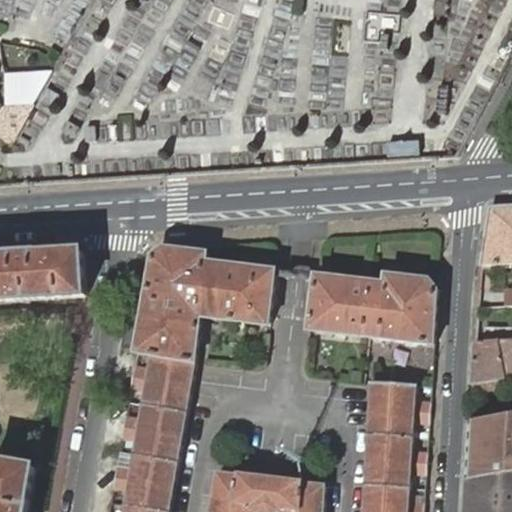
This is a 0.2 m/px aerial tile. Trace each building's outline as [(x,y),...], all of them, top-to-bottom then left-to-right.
[(9,64),(22,65),(24,46),(10,45),(9,64)] [(5,74),(7,108),(32,106),(35,106),(54,71),(5,74)] [(8,144),(14,143),(35,106),(32,106),(7,108),(1,113),(0,113),(0,137),(2,137),(8,144)] [(394,141),(394,154),(424,154),(424,141),(394,141)] [(511,207),(491,209),(483,267),(511,264),(511,207)] [(154,357),(198,364),(204,318),(272,326),(278,272),(209,264),(210,256),(166,249),(156,257),(139,354),(154,357)] [(0,301),(88,297),(85,254),(0,258),(0,301)] [(388,286),(318,277),(312,331),(437,346),(440,291),(432,282),(389,277),(388,286)] [(487,343),(501,342),(511,341),(511,329),(486,330),(487,343)] [(511,341),(501,342),(508,379),(511,378),(511,341)] [(510,387),(508,379),(501,342),(487,343),(478,344),(475,394),(510,387)] [(171,511),(198,364),(154,357),(151,371),(136,369),(133,389),(148,391),(143,421),(127,418),(124,439),(139,441),(134,471),(119,469),(115,489),(130,492),(126,511),(171,511)] [(432,424),(433,404),(418,403),(419,388),(375,385),(366,511),(426,511),(427,506),(411,505),(413,475),(429,475),(430,455),(415,454),(416,424),(432,424)] [(473,423),(469,483),(511,476),(511,414),(473,422),(473,423)] [(0,511),(29,511),(37,469),(0,462),(0,511)] [(252,511),(235,510),(241,477),(219,474),(212,511),(252,511)] [(511,511),(511,476),(469,483),(468,491),(467,506),(466,511),(511,511)] [(304,511),(306,484),(241,477),(235,510),(252,511),(304,511)] [(326,511),(328,487),(306,484),(304,511),(326,511)]
